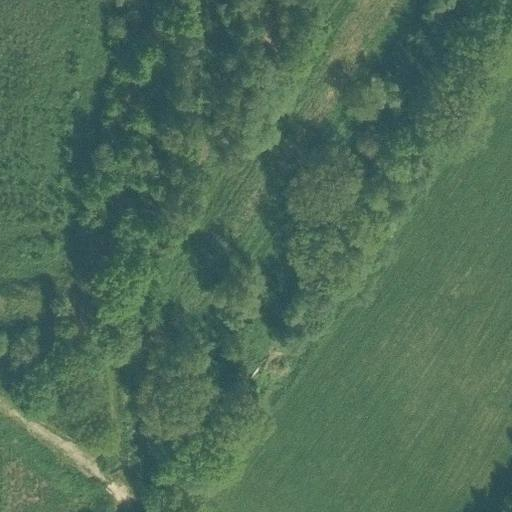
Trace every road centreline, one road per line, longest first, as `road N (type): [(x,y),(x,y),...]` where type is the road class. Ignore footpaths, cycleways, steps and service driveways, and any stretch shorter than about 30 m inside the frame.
road 1 (track): [(129,388),(410,0)]
road 2 (track): [(129,388),(109,304),(142,0)]
road 3 (track): [(113,259),(190,199),(328,0)]
road 4 (track): [(0,400),(139,508)]
